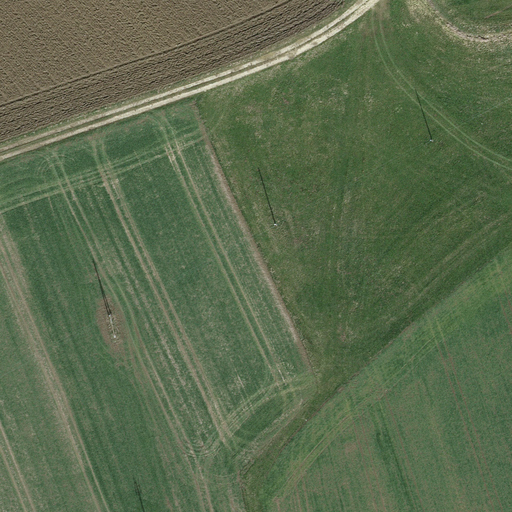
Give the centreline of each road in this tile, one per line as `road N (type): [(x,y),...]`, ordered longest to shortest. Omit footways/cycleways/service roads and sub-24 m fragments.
road 1 (track): [(260,511),(257,495),(337,387),(356,344),(379,0)]
road 2 (track): [(368,0),(343,24),(274,58),(0,152)]
